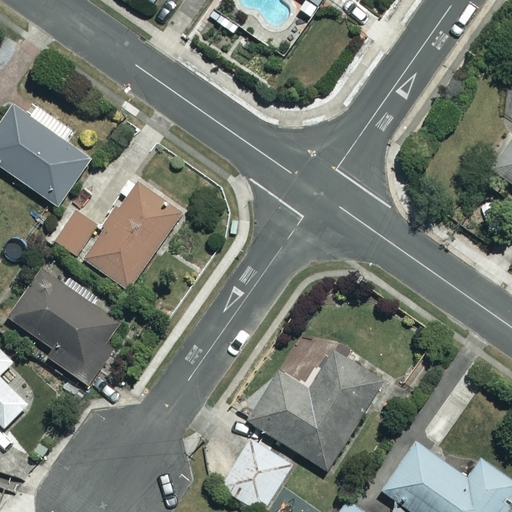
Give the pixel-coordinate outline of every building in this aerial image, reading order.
[(155,0),(124,0),(146,15),(155,0)] [(89,159),(14,107),(0,127),(0,166),(57,206),(89,159)] [(511,186),(511,137),(489,170),(511,186)] [(181,211),(137,181),(109,223),(81,204),(56,240),(129,289),(181,211)] [(121,323),(42,268),(7,317),(86,372),(121,323)] [(0,373),(13,361),(0,348),(0,423),(4,428),(27,404),(0,377),(0,373)] [(383,380),(344,355),(331,356),(310,389),(279,370),(247,419),(326,470),(383,380)] [(262,511),(292,464),(251,438),(220,487),(259,511),(262,511)] [(466,479),(416,443),(381,490),(398,503),(391,511),(497,511),(511,492),(511,482),(480,459),(466,479)] [(363,511),(348,501),(340,511),(363,511)]
